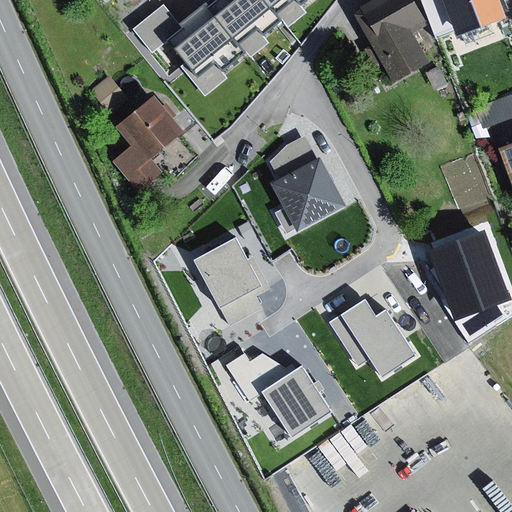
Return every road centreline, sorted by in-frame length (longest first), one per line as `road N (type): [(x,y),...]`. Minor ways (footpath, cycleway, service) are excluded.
road 1 (primary): [(0,24),(42,124),(239,511)]
road 2 (motorway): [(153,511),(0,196)]
road 3 (motorway): [(0,339),(88,511)]
road 4 (residential): [(352,0),(295,78),(239,133)]
